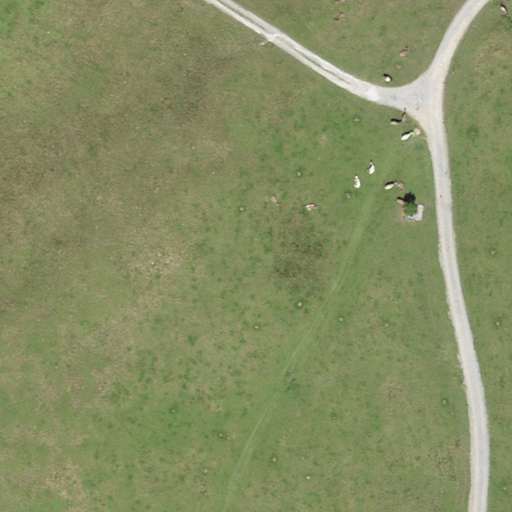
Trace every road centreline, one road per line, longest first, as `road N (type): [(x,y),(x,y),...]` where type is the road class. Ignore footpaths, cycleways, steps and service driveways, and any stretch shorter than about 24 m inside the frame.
road 1 (track): [(426,105),(481,423),(477,511)]
road 2 (track): [(426,105),(359,91),(218,0)]
